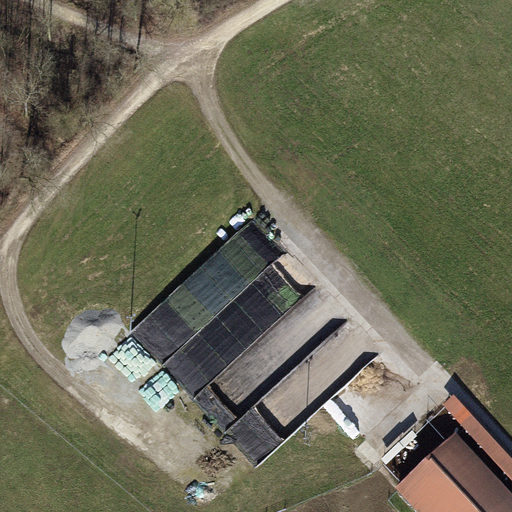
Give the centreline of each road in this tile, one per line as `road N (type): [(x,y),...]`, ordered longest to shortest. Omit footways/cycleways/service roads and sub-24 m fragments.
road 1 (track): [(0,261),(198,45),(352,280),(511,443)]
road 2 (track): [(0,261),(24,329),(63,371),(200,482)]
road 3 (track): [(49,0),(198,45),(280,0)]
